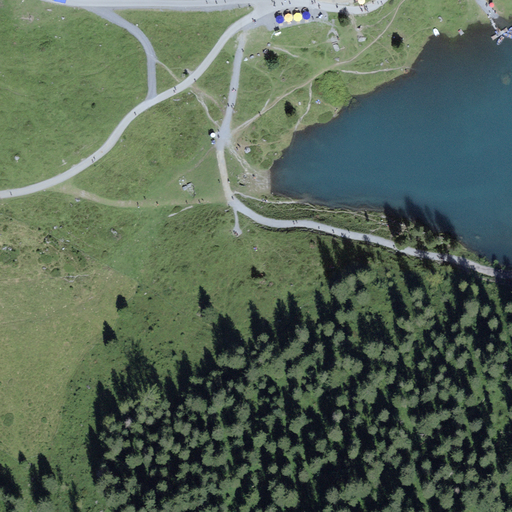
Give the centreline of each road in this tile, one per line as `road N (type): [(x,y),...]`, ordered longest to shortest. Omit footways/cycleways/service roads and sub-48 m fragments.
road 1 (track): [(186,85),(139,110),(85,166),(38,190),(0,197)]
road 2 (track): [(54,0),(274,4)]
road 3 (track): [(86,0),(146,44),(152,103)]
